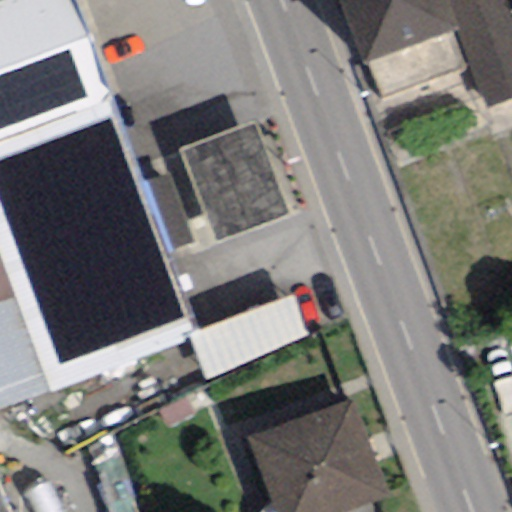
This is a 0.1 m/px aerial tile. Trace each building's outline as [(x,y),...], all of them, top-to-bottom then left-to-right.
[(63,0),(42,0),(0,15),(0,400),(186,332),(63,0)] [(341,0),(362,61),(440,33),(428,0),(341,0)] [(511,46),(495,0),(442,0),(480,106),(511,94),(511,46)] [(181,159),(213,246),(283,221),(251,134),(181,159)] [(249,442),(272,511),(343,511),(378,500),(348,409),(249,442)]
